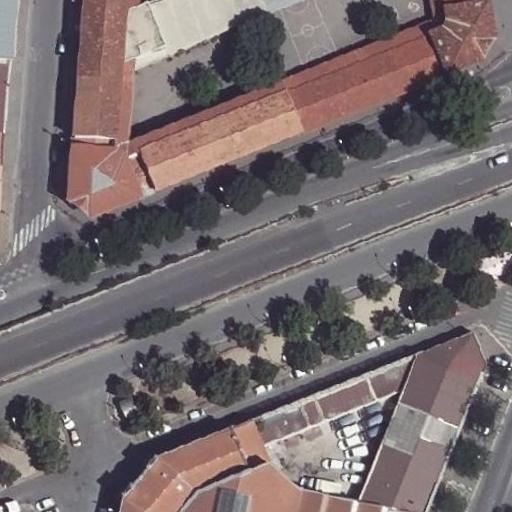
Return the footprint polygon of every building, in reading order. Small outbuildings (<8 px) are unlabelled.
[(0,0),(0,58),(10,60),(14,0),(0,0)] [(84,0),(73,150),(112,154),(119,67),(123,14),(124,0),(84,0)] [(124,0),(123,14),(134,10),(134,0),(124,0)] [(161,0),(145,6),(163,49),(130,62),(129,74),(268,18),(261,0),(161,0)] [(261,0),(268,18),(311,0),(261,0)] [(443,0),(433,0),(437,23),(443,31),(448,24),(446,13),(443,0)] [(443,0),(446,13),(485,6),(484,0),(443,0)] [(123,14),(119,67),(130,62),(163,49),(145,6),(134,10),(123,14)] [(491,37),(485,6),(446,13),(448,24),(443,31),(432,36),(446,74),(479,60),(491,37)] [(432,36),(443,31),(437,23),(283,84),(287,94),(432,36)] [(135,199),(446,74),(432,36),(287,94),(121,161),(135,199)] [(0,181),(10,60),(0,58),(0,181)] [(121,161),(123,149),(129,74),(130,62),(119,67),(112,154),(120,161),(121,161)] [(123,149),(121,161),(287,94),(283,84),(123,149)] [(89,217),(135,199),(121,161),(120,161),(112,154),(73,150),(69,201),(89,217)] [(467,269),(473,285),(511,271),(511,268),(511,257),(505,254),(467,269)] [(418,355),(413,357),(414,359),(401,393),(356,505),(390,511),(426,511),(435,490),(464,416),(483,367),(478,351),(471,334),(418,355)] [(282,409),(250,422),(261,449),(401,393),(414,359),(413,357),(347,383),(282,409)] [(120,501),(117,511),(390,511),(356,505),(294,493),(269,469),(261,449),(250,422),(167,455),(153,460),(120,501)]
